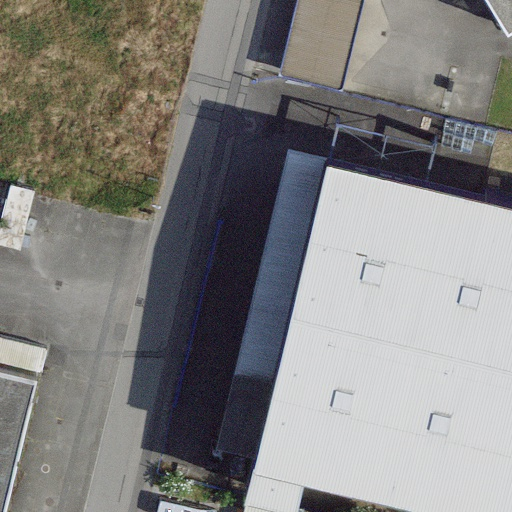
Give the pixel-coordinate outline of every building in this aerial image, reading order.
[(357,0),(298,0),(284,66),(341,78),(357,0)] [(511,0),(494,0),(511,26),(511,0)] [(258,447),(328,153),(290,143),(220,438),(258,447)] [(511,195),(328,153),(258,447),(249,484),(294,495),(302,459),(511,508),(511,195)] [(0,511),(33,375),(0,367),(0,511)] [(311,511),(249,498),(245,511),(311,511)]
